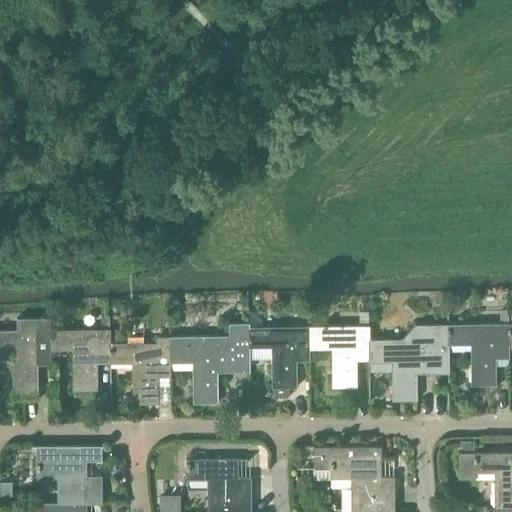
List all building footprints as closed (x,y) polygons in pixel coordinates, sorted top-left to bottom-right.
[(0,349),(12,349),(12,392),(37,391),(37,365),(50,365),(50,348),(50,330),(48,330),(48,319),(15,319),(15,330),(0,330),(0,349)] [(229,336),(168,337),(168,345),(169,346),(170,362),(192,361),(192,404),(217,404),(217,373),(249,373),(249,347),(250,328),(250,324),(229,324),(229,336)] [(507,324),(448,325),(448,344),(471,343),(471,384),(496,384),(495,359),(508,359),(508,343),(507,324)] [(403,339),(370,340),(368,361),(368,362),(391,362),(391,401),(416,401),(416,374),(448,374),(448,344),(448,325),(417,325),(403,339)] [(370,326),(309,327),(310,348),(332,347),(332,388),(357,387),(356,361),(368,361),(370,340),(370,326)] [(309,327),(250,328),(249,347),(272,347),(272,387),(273,387),(289,387),(297,387),(297,360),(310,360),(310,348),(309,327)] [(109,330),(50,330),(50,348),(72,348),(72,391),(97,391),(97,364),(110,364),(110,362),(110,341),(109,330)] [(157,341),(110,341),(110,362),(132,362),(132,405),(157,405),(157,378),(170,378),(170,362),(169,346),(168,345),(168,337),(157,337),(157,341)] [(289,387),(273,387),(273,396),(289,395),(289,387)] [(101,445),(35,446),(35,461),(37,461),(37,478),(57,478),(57,503),(84,502),(100,503),(101,476),(84,476),(84,461),(101,461),(101,445)] [(314,449),(315,449),(315,478),(350,478),(350,511),(393,511),(394,477),(377,477),(377,470),(379,470),(379,460),(380,460),(380,459),(379,459),(379,449),(380,449),(380,447),(314,448),(314,449)] [(474,479),(474,472),(493,472),(494,509),(511,508),(511,452),(458,453),(458,479),(474,479)] [(236,459),(187,459),(187,479),(207,478),(206,511),(250,511),(250,477),(236,477),(236,459)] [(181,511),(181,495),(162,495),(161,511),(181,511)] [(83,511),(84,502),(57,503),(37,503),(36,511),(83,511)]
